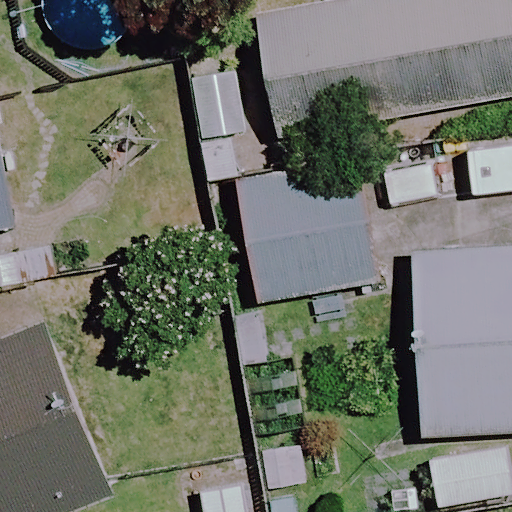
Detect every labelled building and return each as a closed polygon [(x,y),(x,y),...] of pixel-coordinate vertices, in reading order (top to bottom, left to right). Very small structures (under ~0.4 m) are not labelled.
[(511,0),(303,0),(261,7),(283,145),(511,107),(511,0)] [(0,240),(15,238),(0,148),(0,240)] [(373,283),(353,170),(227,192),(247,305),(373,283)] [(421,440),(511,436),(511,242),(407,250),(421,440)] [(0,511),(77,511),(104,502),(39,335),(0,350),(0,511)] [(511,502),(508,453),(425,459),(429,509),(511,502)]
